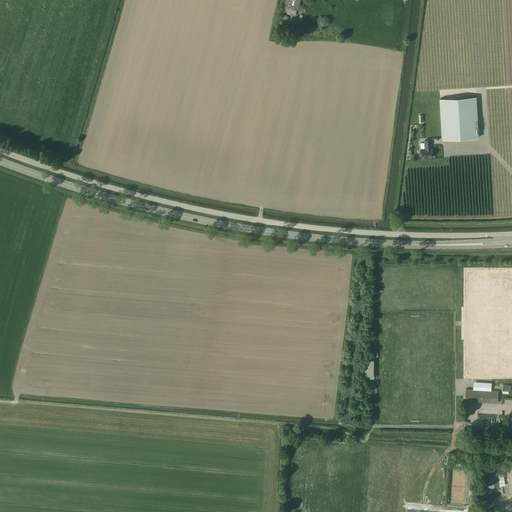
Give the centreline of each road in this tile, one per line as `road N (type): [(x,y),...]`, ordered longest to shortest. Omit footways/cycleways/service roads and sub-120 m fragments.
road 1 (unclassified): [(511,234),(381,234),(267,222),(132,193),(0,151)]
road 2 (track): [(0,401),(333,428),(363,441),(483,450)]
road 3 (primary): [(446,245),(206,221),(0,161)]
